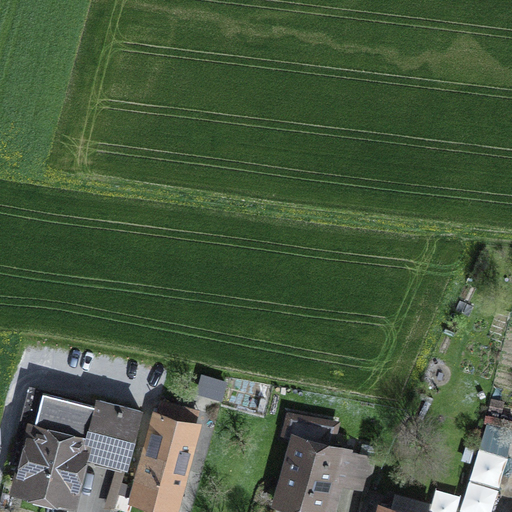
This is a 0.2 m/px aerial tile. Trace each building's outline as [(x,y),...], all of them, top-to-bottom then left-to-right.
[(223,397),(228,379),(201,372),(196,390),(223,397)] [(142,403),(97,391),(95,398),(29,380),(18,422),(25,424),(9,484),(76,502),(89,453),(126,463),(142,403)] [(198,417),(200,408),(161,398),(159,406),(153,405),(128,498),(178,511),(202,418),(198,417)] [(340,418),(287,408),(279,433),(289,435),(270,503),(307,511),(334,511),(344,481),(368,488),(377,456),(335,437),(340,418)] [(511,419),(490,413),(460,508),(474,511),(492,511),(511,449),(511,419)] [(378,494),(373,511),(440,511),(441,511),(378,494)]
